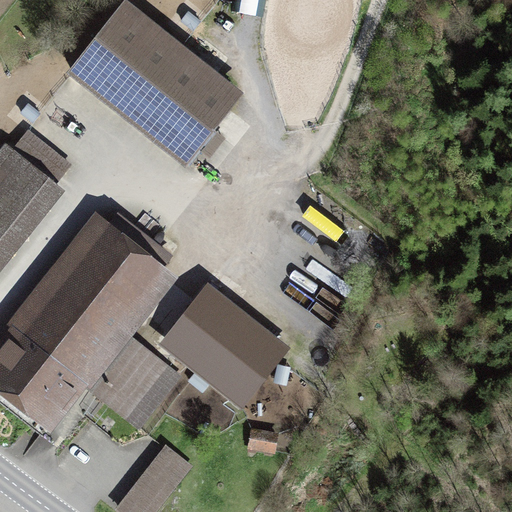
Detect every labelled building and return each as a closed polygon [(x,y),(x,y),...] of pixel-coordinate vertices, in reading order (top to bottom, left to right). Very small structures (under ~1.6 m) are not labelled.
[(237,97),(126,9),(74,74),(185,161),(237,97)] [(69,167),(27,134),(11,154),(52,187),(69,167)] [(0,253),(52,187),(11,154),(0,166),(0,253)] [(168,256),(118,216),(0,366),(0,377),(45,412),(168,256)] [(238,389),(269,350),(211,303),(179,342),(238,389)] [(137,424),(177,373),(136,341),(96,391),(137,424)] [(253,430),(251,445),(272,448),(274,432),(253,430)] [(151,511),(188,463),(165,446),(120,506),(127,511),(151,511)]
